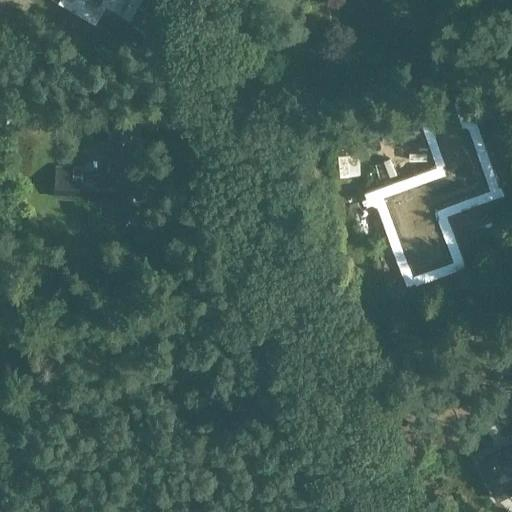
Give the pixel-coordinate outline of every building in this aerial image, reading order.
[(59,0),(59,2),(96,24),(107,6),(130,20),(142,0),(59,0)] [(466,125),(434,137),(446,170),(383,194),(408,260),(442,248),(429,213),(491,190),(466,125)] [(138,200),(145,201),(146,179),(129,178),(131,129),(113,129),(111,179),(99,179),(99,176),(86,175),(86,168),(57,167),(56,197),(117,200),(116,218),(137,218),(138,200)] [(511,387),(489,400),(500,420),(511,413),(511,387)] [(511,441),(478,458),(498,499),(511,491),(511,441)]
